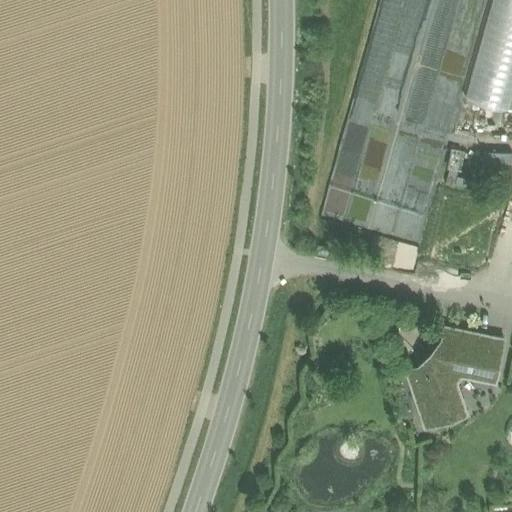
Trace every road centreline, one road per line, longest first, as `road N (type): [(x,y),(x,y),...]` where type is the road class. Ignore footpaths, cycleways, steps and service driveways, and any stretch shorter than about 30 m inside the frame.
road 1 (tertiary): [(281,0),(279,118),(263,254),(196,511)]
road 2 (track): [(511,307),(263,254)]
